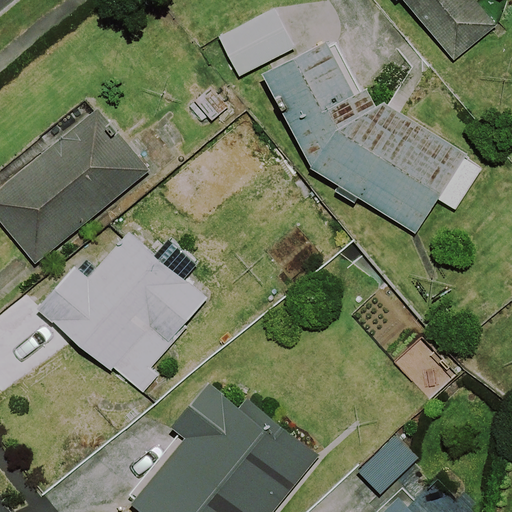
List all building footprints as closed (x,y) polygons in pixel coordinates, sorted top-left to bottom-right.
[(405,0),(454,58),(496,23),(476,0),(405,0)] [(438,197),(456,209),(482,167),(464,157),(467,152),(384,101),(376,105),(366,87),(354,92),(325,39),(261,71),(310,165),(309,167),(415,232),(438,197)] [(150,170),(97,105),(0,184),(0,219),(36,263),(150,170)] [(207,298),(127,231),(89,277),(74,264),(37,308),(109,369),(111,366),(143,392),(158,374),(150,367),(172,342),(171,341),(207,298)] [(237,405),(207,381),(170,426),(184,437),(130,502),(142,511),(271,511),(318,454),(245,395),(237,405)] [(357,468),(380,493),(418,458),(395,433),(357,468)] [(413,511),(399,495),(380,511),(413,511)]
